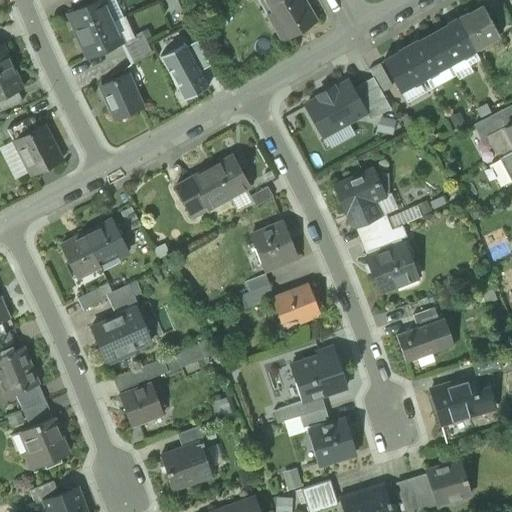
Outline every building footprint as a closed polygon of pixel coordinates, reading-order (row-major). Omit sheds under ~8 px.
[(100,0),(98,1),(109,24),(112,23),(123,18),(115,0),(100,0)] [(262,0),(285,39),(314,23),(300,0),(262,0)] [(68,13),(79,38),(109,24),(98,1),(68,13)] [(483,6),(458,20),(474,50),(499,36),(483,6)] [(122,43),(134,38),(125,17),(123,18),(112,23),(121,43),(122,43)] [(458,20),(433,34),(449,63),(474,50),(458,20)] [(112,23),(109,24),(79,38),(88,58),(121,43),(112,23)] [(122,43),(127,54),(147,44),(142,34),(134,38),(122,43)] [(433,34),(409,47),(425,77),(449,63),(433,34)] [(197,41),(186,47),(200,72),(210,66),(197,41)] [(184,101),(208,87),(200,72),(186,47),(184,43),(160,57),(184,101)] [(152,54),(147,44),(127,54),(132,64),(152,54)] [(0,70),(11,66),(2,46),(0,46),(0,70)] [(399,91),(425,77),(409,47),(383,61),(399,91)] [(369,69),(373,77),(382,92),(392,86),(380,63),(369,69)] [(22,89),(11,66),(0,70),(0,99),(18,91),(22,89)] [(100,85),(116,120),(142,109),(126,74),(100,85)] [(373,77),(352,89),(365,112),(369,120),(391,108),(382,92),(373,77)] [(320,98),(305,106),(322,136),(323,135),(348,122),(365,112),(352,89),(348,82),(334,90),(332,87),(318,94),(320,98)] [(0,99),(0,108),(1,111),(22,101),(18,91),(0,99)] [(473,125),(481,139),(487,136),(504,127),(511,123),(511,105),(473,125)] [(8,130),(13,140),(35,129),(30,118),(8,130)] [(323,135),(331,149),(356,135),(348,122),(323,135)] [(29,171),(31,175),(61,160),(44,125),(35,129),(13,140),(29,171)] [(501,153),(511,147),(511,142),(504,127),(487,136),(497,154),(501,152),(501,153)] [(29,171),(13,140),(0,147),(0,150),(15,179),(29,171)] [(511,181),(511,180),(511,152),(499,159),(511,181)] [(232,155),(213,166),(228,194),(230,197),(243,190),(249,187),(232,155)] [(213,166),(190,178),(205,206),(228,194),(213,166)] [(335,186),(346,212),(369,202),(372,201),(383,196),(372,170),(335,186)] [(191,214),(205,206),(190,178),(176,186),(191,214)] [(251,204),(253,208),(273,197),(267,187),(247,198),(251,204)] [(247,198),(243,190),(230,197),(238,212),(251,204),(247,198)] [(372,201),(369,202),(376,218),(379,217),(372,201)] [(355,228),(376,218),(369,202),(346,212),(353,228),(355,228)] [(395,223),(422,215),(419,205),(392,214),(395,223)] [(131,206),(120,212),(130,231),(140,225),(131,206)] [(355,228),(361,242),(383,233),(391,229),(386,214),(376,218),(355,228)] [(112,220),(83,234),(97,261),(125,247),(112,220)] [(250,237),(263,269),(296,255),(284,224),(250,237)] [(383,233),(361,242),(365,254),(387,244),(383,233)] [(99,266),(97,261),(83,234),(61,245),(77,278),(99,266)] [(206,234),(187,246),(191,252),(210,241),(206,234)] [(198,265),(219,254),(213,242),(192,253),(198,265)] [(366,258),(379,292),(417,278),(403,243),(366,258)] [(97,261),(99,266),(128,252),(125,247),(97,261)] [(242,280),(247,294),(269,285),(264,272),(242,280)] [(105,295),(115,317),(136,308),(140,306),(130,283),(105,295)] [(269,285),(247,294),(251,305),(274,296),(269,285)] [(75,300),(81,312),(105,300),(98,287),(75,300)] [(295,313),(298,321),(319,313),(309,287),(289,295),(288,293),(274,299),(272,299),(280,320),(295,313)] [(0,323),(10,319),(0,296),(0,323)] [(115,317),(91,328),(103,355),(131,343),(133,348),(150,340),(136,308),(115,317)] [(413,315),(417,328),(428,324),(429,325),(438,322),(433,308),(413,315)] [(396,336),(405,362),(438,351),(429,325),(428,324),(417,328),(396,336)] [(0,382),(7,397),(21,391),(38,384),(38,383),(37,384),(28,364),(29,363),(22,347),(0,356),(0,382)] [(302,400),(302,402),(321,396),(346,387),(333,347),(316,353),(317,356),(290,365),(302,400)] [(473,363),(477,377),(502,369),(497,355),(473,363)] [(145,386),(143,382),(138,368),(114,377),(120,395),(145,386)] [(430,390),(440,424),(441,423),(440,419),(467,410),(468,415),(482,411),(476,393),(471,378),(472,378),(471,377),(470,378),(470,379),(448,385),(448,386),(431,390),(430,390)] [(40,388),(38,384),(21,391),(23,396),(40,388)] [(119,396),(130,425),(163,413),(152,384),(145,386),(120,395),(119,396)] [(18,398),(23,410),(45,401),(40,388),(23,396),(18,398)] [(476,393),(482,411),(494,407),(488,389),(476,393)] [(295,403),(300,416),(325,408),(321,396),(302,402),(302,400),(295,403)] [(50,412),(45,401),(23,410),(28,421),(50,412)] [(328,420),(325,408),(300,416),(303,428),(328,420)] [(440,419),(441,423),(468,415),(467,410),(440,419)] [(25,453),(32,470),(68,454),(52,417),(20,431),(29,451),(25,453)] [(307,430),(318,465),(354,454),(343,419),(307,430)] [(177,434),(183,448),(200,442),(200,443),(206,441),(200,425),(194,427),(177,434)] [(160,456),(172,489),(212,475),(200,443),(200,442),(183,448),(160,456)] [(433,498),(435,505),(470,495),(460,461),(425,472),(426,475),(433,498)] [(301,484),(297,469),(285,472),(288,487),(301,484)] [(426,475),(410,480),(418,503),(433,498),(426,475)] [(29,489),(35,504),(44,500),(44,499),(58,494),(53,480),(29,489)] [(301,489),(308,511),(314,511),(338,505),(330,480),(301,489)] [(419,506),(418,503),(410,480),(396,484),(405,511),(419,506)] [(339,498),(344,511),(390,511),(390,507),(391,507),(389,501),(388,501),(384,487),(372,491),(367,492),(366,489),(339,498)] [(85,511),(83,511),(74,488),(58,494),(44,499),(44,500),(48,511),(85,511)] [(259,511),(255,497),(213,511),(259,511)]
